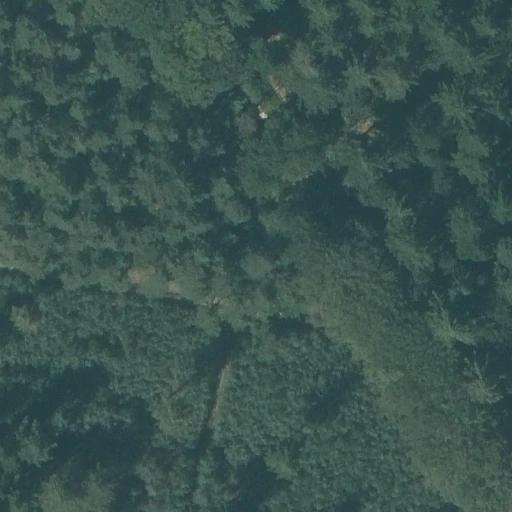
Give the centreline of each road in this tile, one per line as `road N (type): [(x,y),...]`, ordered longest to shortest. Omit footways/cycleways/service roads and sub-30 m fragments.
road 1 (track): [(509,511),(165,0)]
road 2 (unknown): [(511,446),(210,0)]
road 3 (track): [(162,511),(237,308),(387,331),(406,324)]
